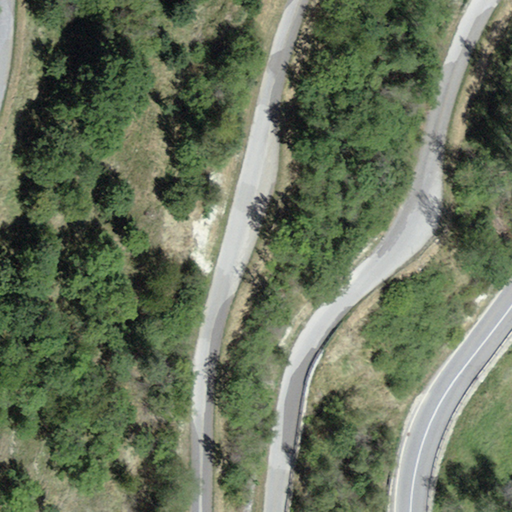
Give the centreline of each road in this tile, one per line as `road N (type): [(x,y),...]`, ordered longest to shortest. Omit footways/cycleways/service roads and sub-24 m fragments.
road 1 (unclassified): [(485,0),(448,81),(414,218),(326,314),(300,358),(274,511)]
road 2 (unclassified): [(201,511),(205,361),(300,0)]
road 3 (tertiary): [(410,511),(433,413),(511,303)]
